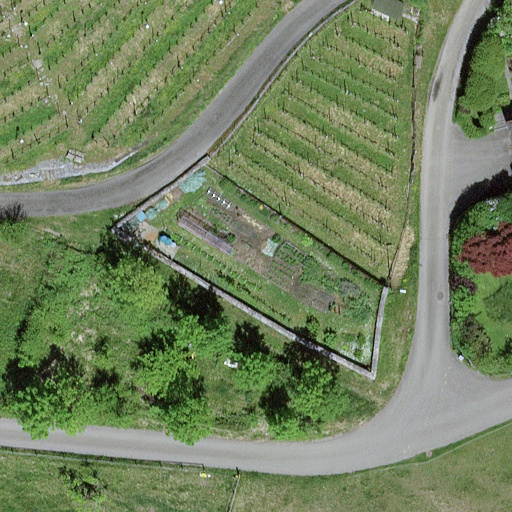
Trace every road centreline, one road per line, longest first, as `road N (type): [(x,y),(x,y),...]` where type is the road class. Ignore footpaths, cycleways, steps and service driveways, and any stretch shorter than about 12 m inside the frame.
road 1 (unclassified): [(0,434),(289,460),(364,454),(427,410),(435,368),(437,145),(449,74),(479,0)]
road 2 (unclassified): [(0,204),(120,189),(208,129),(327,0)]
